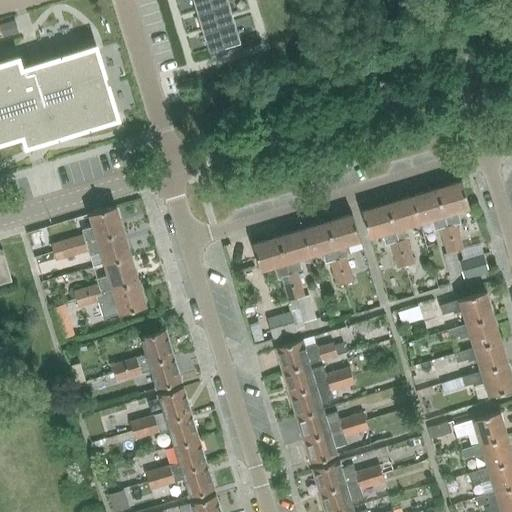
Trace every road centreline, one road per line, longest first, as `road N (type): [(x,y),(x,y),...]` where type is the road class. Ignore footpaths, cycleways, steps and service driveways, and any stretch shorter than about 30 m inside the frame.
road 1 (residential): [(187,239),(480,152)]
road 2 (unclassified): [(174,167),(458,80)]
road 3 (residential): [(187,239),(268,511)]
road 4 (unclassified): [(174,167),(121,0)]
road 5 (unclassified): [(0,220),(166,170)]
